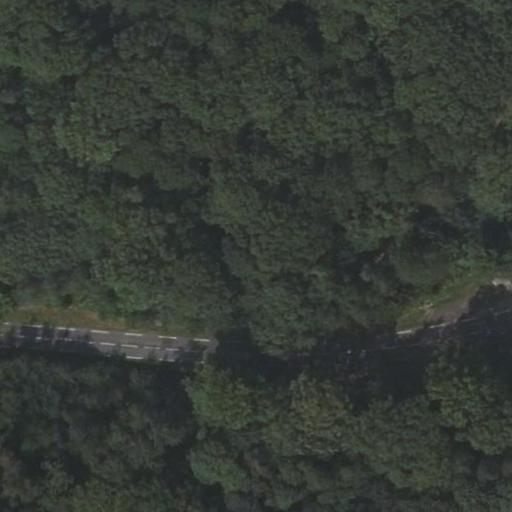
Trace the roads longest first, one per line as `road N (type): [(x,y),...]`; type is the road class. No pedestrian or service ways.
road 1 (tertiary): [(511,321),(400,347),(305,353),(0,332)]
road 2 (track): [(159,511),(305,353)]
